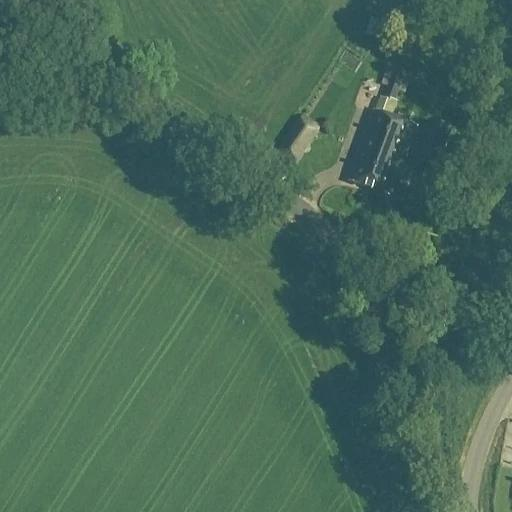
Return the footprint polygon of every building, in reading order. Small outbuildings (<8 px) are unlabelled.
[(405,72),(395,68),(384,97),(395,101),(405,72)] [(370,104),(379,107),(385,90),(376,87),(370,104)] [(390,198),(415,128),(374,113),(349,183),(390,198)] [(302,115),(273,155),(295,169),(322,128),(302,115)] [(419,155),(438,163),(444,148),(425,141),(419,155)]
